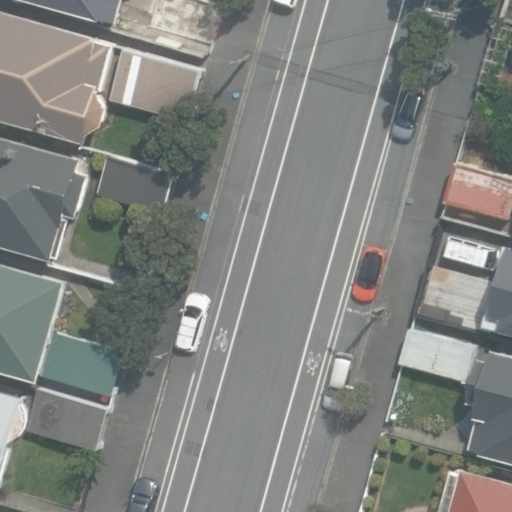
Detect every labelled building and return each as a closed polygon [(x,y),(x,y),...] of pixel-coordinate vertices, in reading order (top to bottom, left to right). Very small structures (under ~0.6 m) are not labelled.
[(49,0),(106,16),(107,13),(121,17),(125,0),(49,0)] [(223,0),(156,0),(149,27),(211,44),(223,0)] [(0,112),(88,138),(90,131),(108,122),(114,103),(105,88),(118,42),(103,38),(105,33),(0,2),(0,112)] [(208,66),(128,45),(114,96),(194,117),(208,66)] [(0,238),(57,255),(58,252),(64,254),(75,215),(71,214),(72,211),(81,214),(94,169),(84,166),(88,153),(0,128),(0,238)] [(169,210),(180,172),(112,154),(102,191),(169,210)] [(448,198),(511,216),(511,174),(460,159),(448,198)] [(511,240),(511,236),(511,234),(447,217),(436,258),(501,275),(511,240)] [(501,275),(489,322),(511,328),(511,240),(501,275)] [(0,366),(44,379),(73,277),(0,256),(0,366)] [(480,344),(414,324),(403,359),(468,380),(480,344)] [(129,350),(59,330),(47,373),(116,392),(129,350)] [(511,347),(499,344),(495,357),(484,355),(472,399),(482,402),(479,415),(483,415),(473,445),(511,455),(511,347)] [(0,489),(1,490),(16,437),(21,435),(26,431),(29,427),(31,420),(31,412),(30,407),(28,403),(31,392),(0,382),(0,489)] [(113,405),(42,385),(30,427),(101,447),(113,405)] [(511,511),(511,474),(468,462),(467,468),(458,465),(444,511),(511,511)]
